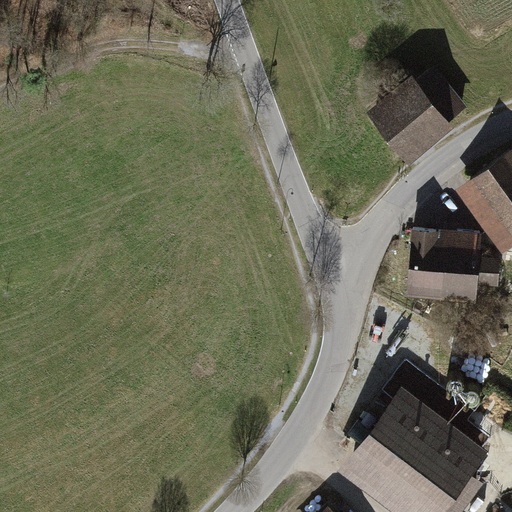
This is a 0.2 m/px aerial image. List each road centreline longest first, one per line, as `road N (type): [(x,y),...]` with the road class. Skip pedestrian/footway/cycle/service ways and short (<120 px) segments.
road 1 (tertiary): [(225,0),(333,282)]
road 2 (tertiary): [(333,282),(340,338),(331,369),(236,511)]
road 3 (tertiary): [(333,282),(418,182),(511,125)]
road 4 (track): [(184,43),(106,45),(0,92)]
